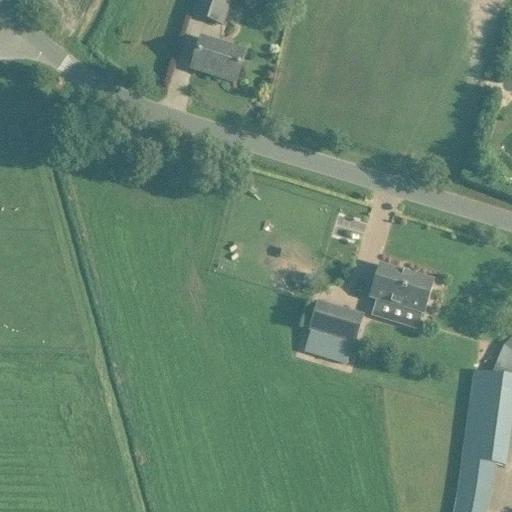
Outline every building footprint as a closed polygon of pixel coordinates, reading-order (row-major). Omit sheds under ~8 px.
[(197,0),(192,15),(222,25),(230,0),(197,0)] [(192,70),(234,84),(244,54),(202,40),(192,70)] [(8,134),(10,146),(23,144),(21,132),(8,134)] [(378,266),(368,299),(377,302),(372,317),(416,331),(421,315),(424,316),(434,283),(378,266)] [(293,273),(290,283),(312,288),(315,279),(293,273)] [(316,304),(308,332),(355,345),(363,318),(316,304)] [(505,466),(511,414),(511,332),(511,333),(511,339),(504,347),(493,375),(475,373),(462,460),(505,466)]
